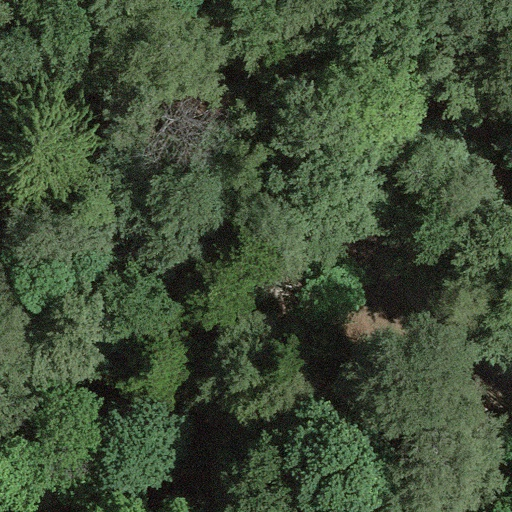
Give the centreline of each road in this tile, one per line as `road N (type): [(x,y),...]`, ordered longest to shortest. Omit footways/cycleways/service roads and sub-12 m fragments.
road 1 (unclassified): [(511,85),(354,233),(0,499)]
road 2 (track): [(354,233),(315,175),(262,131),(162,90),(109,74),(0,108)]
road 3 (track): [(354,233),(375,468),(351,511)]
road 4 (track): [(511,366),(406,285),(354,233)]
